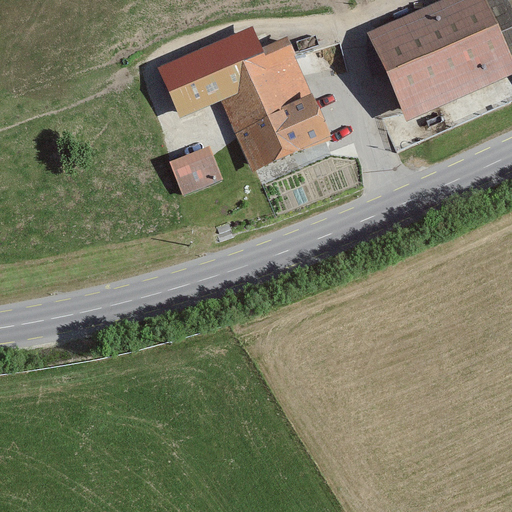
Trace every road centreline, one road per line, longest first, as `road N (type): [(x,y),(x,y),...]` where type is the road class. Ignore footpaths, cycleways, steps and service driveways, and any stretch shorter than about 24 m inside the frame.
road 1 (secondary): [(0,328),(222,273),(400,202)]
road 2 (residential): [(348,83),(400,202)]
road 3 (secondary): [(400,202),(511,152)]
